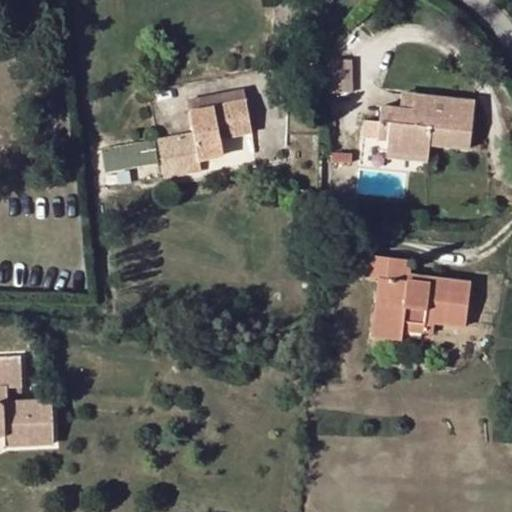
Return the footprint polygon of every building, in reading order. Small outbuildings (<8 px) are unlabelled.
[(314,54),(315,47),(308,45),(306,53),(314,54)] [(332,91),(341,90),(340,57),(331,57),(332,91)] [(403,94),(402,109),(414,110),(415,96),(403,94)] [(382,108),(380,124),(378,140),(389,141),(387,155),(430,161),(431,147),(470,150),(474,102),(415,96),(414,110),(402,109),(382,108)] [(159,142),(166,179),(201,173),(200,162),(224,158),(221,140),(253,134),(246,103),(191,112),(194,135),(159,142)] [(363,139),(378,140),(380,124),(363,122),(361,139),(363,139)] [(102,149),(107,173),(161,161),(156,137),(102,149)] [(352,155),(344,154),(343,163),(343,165),(351,165),(352,155)] [(298,193),(314,193),(313,169),(296,170),(298,193)] [(311,228),(311,196),(297,196),(297,221),(299,221),(298,227),(311,228)] [(342,217),(343,207),(333,206),(332,216),(342,217)] [(372,338),(402,342),(403,333),(405,321),(426,325),(426,323),(436,325),(465,329),(472,283),(430,277),(429,283),(408,280),(409,274),(411,261),(370,256),(367,278),(381,279),(372,338)] [(408,280),(429,283),(430,277),(409,274),(408,280)] [(435,337),(436,325),(426,323),(426,325),(424,335),(435,337)] [(0,450),(7,447),(53,446),(53,401),(51,401),(8,402),(8,388),(22,388),(22,357),(0,357),(0,450)]
